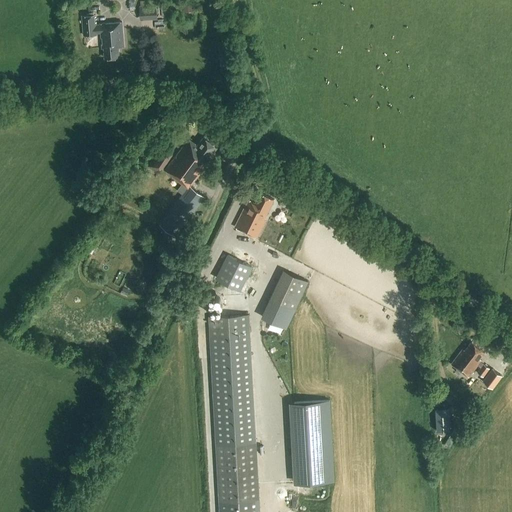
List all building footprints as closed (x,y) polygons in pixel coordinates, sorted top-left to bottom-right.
[(140,7),(141,21),(158,19),(156,0),(155,0),(140,1),(141,7),(140,7)] [(97,22),(95,22),(94,14),(81,15),(83,36),(90,35),(91,47),(97,46),(96,35),(97,35),(97,34),(101,33),(101,38),(103,38),(103,45),(102,45),(102,48),(104,48),(105,58),(118,57),(117,45),(124,44),(122,22),(97,24),(97,22)] [(204,137),(197,145),(189,139),(165,170),(173,175),(172,176),(187,188),(160,224),(175,236),(205,197),(190,187),(213,157),(211,156),(217,147),(204,137)] [(153,169),(159,174),(173,154),(162,145),(146,168),(151,172),(153,169)] [(264,220),(274,200),(260,193),(255,204),(248,200),(235,227),(257,238),(265,221),(264,220)] [(223,253),(211,278),(234,289),(246,264),(223,253)] [(308,282),(284,270),(262,317),(286,329),(308,282)] [(129,291),(122,288),(119,294),(126,297),(129,291)] [(259,511),(249,314),(209,316),(219,511),(259,511)] [(469,377),(480,362),(478,360),(485,352),(471,341),(464,350),(463,349),(451,364),(469,377)] [(484,375),(488,370),(483,366),(479,372),(484,375)] [(502,375),(492,368),(482,381),(493,389),(502,375)] [(453,405),(457,399),(446,390),(441,397),(453,405)] [(330,399),(295,401),(299,482),(334,480),(330,399)] [(449,407),(435,408),(437,431),(451,430),(449,407)]
